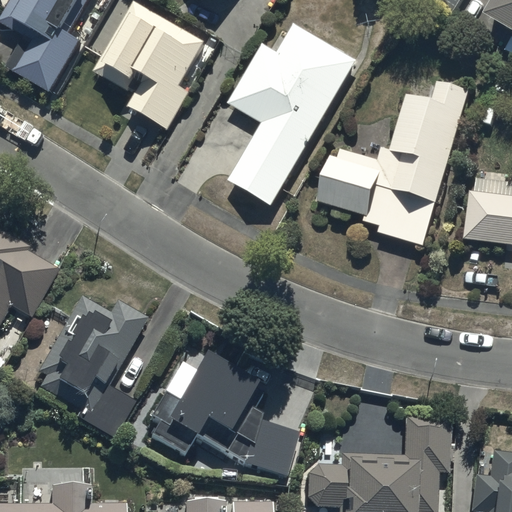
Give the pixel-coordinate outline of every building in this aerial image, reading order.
[(0,20),(26,35),(8,65),(53,92),(83,42),(70,34),(90,0),(11,0),(0,19),(0,20)] [(139,93),(130,108),(169,130),(190,95),(179,89),(207,42),(136,0),(94,71),(129,92),(131,89),(139,93)] [(435,0),(455,13),(463,0),(435,0)] [(511,0),(502,0),(489,24),(511,36),(511,0)] [(265,122),(231,179),(273,204),(360,61),(297,23),(289,35),(282,30),(271,48),(264,44),(230,101),(265,122)] [(511,83),(494,78),(489,95),(511,102),(511,83)] [(334,156),(321,201),(368,215),(367,221),(382,225),(380,231),(426,246),(470,90),(438,82),(434,99),(408,94),(392,151),(383,148),(379,160),(342,149),(340,158),(334,156)] [(511,180),(479,177),(478,192),(470,192),(466,241),(511,244),(511,180)] [(0,325),(12,306),(32,318),(60,270),(27,250),(30,246),(0,228),(0,325)] [(112,313),(83,298),(39,373),(47,377),(41,388),(83,412),(79,420),(115,440),(136,402),(106,385),(118,364),(123,366),(149,318),(119,301),(112,313)] [(185,457),(195,438),(243,464),(286,477),(296,432),(260,421),(262,414),(253,409),(261,394),(253,389),(256,384),(206,355),(196,372),(182,363),(164,392),(167,393),(152,417),(162,423),(153,438),(185,457)] [(435,511),(435,473),(449,473),(451,420),(407,420),(407,456),(339,457),(339,466),(319,466),(307,476),(307,500),(316,507),(339,509),(338,511),(435,511)] [(511,511),(511,453),(489,453),(488,477),(476,476),(472,511),(511,511)] [(0,511),(127,511),(127,507),(98,507),(98,484),(49,485),(49,504),(0,504),(0,511)]
